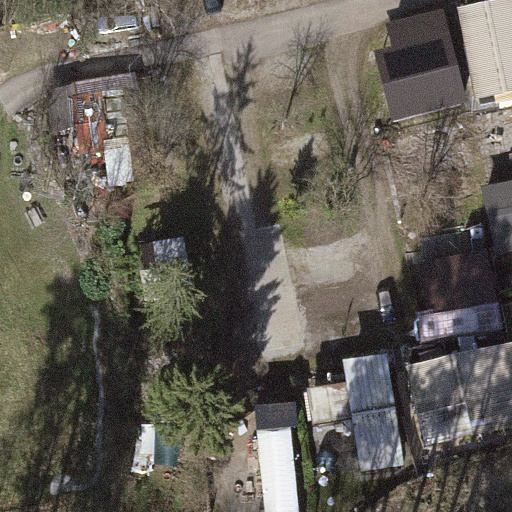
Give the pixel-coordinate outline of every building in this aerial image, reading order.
[(511,2),(455,15),(474,104),(511,95),(511,2)] [(437,28),(371,42),(377,68),(385,66),(389,88),(440,78),(435,56),(443,55),(437,28)] [(279,101),(307,93),(297,58),(269,65),(279,101)] [(128,84),(96,90),(99,108),(131,102),(128,84)] [(511,109),(468,119),(480,173),(511,165),(511,109)] [(214,112),(177,127),(191,163),(228,149),(214,112)] [(454,125),(391,142),(406,196),(469,179),(454,125)] [(292,141),(297,184),(341,179),(336,135),(292,141)] [(511,187),(481,194),(495,260),(507,257),(511,280),(511,187)] [(305,267),(309,290),(376,280),(373,257),(364,259),(361,238),(323,244),(326,264),(305,267)] [(193,260),(154,266),(163,327),(203,321),(193,260)] [(474,290),(435,294),(439,337),(479,333),(474,290)] [(511,360),(510,352),(404,375),(413,420),(462,409),(470,446),(511,436),(511,360)] [(165,404),(213,394),(205,355),(156,365),(165,404)] [(313,488),(400,475),(384,360),(337,367),(341,395),(300,401),(313,488)] [(300,511),(298,469),(231,473),(233,511),(300,511)]
